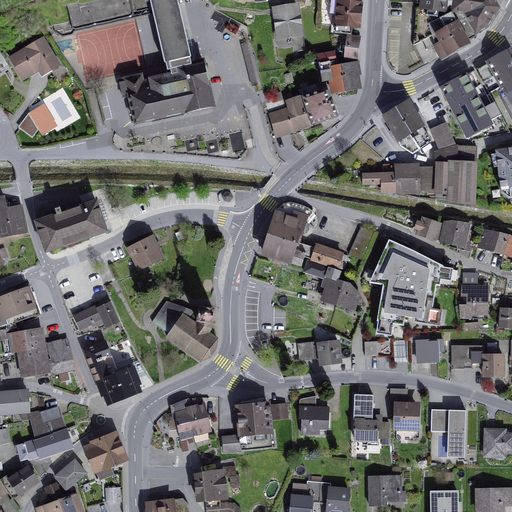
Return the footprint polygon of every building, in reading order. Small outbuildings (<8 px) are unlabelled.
[(75,30),(132,17),(133,14),(129,0),(101,0),(80,5),(75,4),(67,5),(71,22),(54,25),(54,27),(54,28),(55,32),(60,35),(63,37),(72,35),(75,30)] [(149,0),(153,14),(164,65),(166,64),(168,76),(150,80),(150,81),(145,82),(143,83),(142,75),(119,80),(124,99),(129,97),(135,124),(214,107),(204,62),(191,65),(190,59),(191,58),(180,8),(177,0),(149,0)] [(331,8),(338,9),(337,14),(360,16),(362,3),(360,3),(337,1),(332,0),(331,8)] [(420,0),(419,8),(416,7),(415,28),(413,46),(433,36),(429,25),(454,12),(452,12),(453,0),(420,0)] [(453,0),(452,12),(454,12),(464,14),(473,28),(476,34),(487,28),(488,26),(493,19),(498,10),(499,8),(494,0),(453,0)] [(297,6),(274,10),(278,39),(297,36),(302,36),(297,6)] [(488,26),(491,28),(500,12),(498,10),(493,19),(488,26)] [(468,42),(463,34),(473,28),(464,14),(454,12),(429,25),(433,36),(436,45),(434,46),(441,60),(469,44),(468,42)] [(351,35),(352,27),(359,28),(360,16),(337,14),(335,34),(351,35)] [(468,42),(477,37),(476,34),(473,28),(463,34),(468,42)] [(299,52),(306,51),(303,35),(302,36),(297,36),(299,52)] [(356,61),(359,38),(343,36),(340,59),(356,61)] [(43,39),(10,59),(23,80),(28,77),(29,72),(36,68),(39,72),(42,78),(52,72),(51,70),(59,66),(43,39)] [(253,86),(257,85),(247,43),(242,45),(253,86)] [(7,53),(8,55),(19,48),(18,46),(7,53)] [(334,52),(318,55),(320,64),(336,62),(334,52)] [(511,56),(510,52),(476,70),(483,83),(495,76),(502,87),(511,81),(511,56)] [(329,81),(331,93),(346,90),(342,66),(337,67),(336,62),(320,64),(323,82),(329,81)] [(359,76),(361,75),(359,63),(342,66),(346,90),(361,88),(359,76)] [(28,77),(29,79),(39,72),(36,68),(29,72),(28,77)] [(284,75),(287,85),(293,83),(291,73),(284,75)] [(467,75),(440,88),(447,101),(449,105),(464,135),(501,116),(495,103),(484,108),(467,75)] [(511,105),(511,81),(502,87),(511,105)] [(332,101),(329,102),(328,100),(326,92),(323,91),(304,98),(305,103),(312,125),(331,119),(337,117),(332,101)] [(270,111),(277,136),(282,134),(295,130),(301,128),(295,107),(292,100),(287,102),(289,109),(287,110),(281,93),(266,98),(267,103),(263,105),(265,112),(270,111)] [(295,107),(301,128),(312,125),(305,103),(302,105),(300,98),(292,100),(295,107)] [(418,118),(408,102),(396,109),(419,149),(431,142),(418,118)] [(401,146),(413,154),(419,149),(396,109),(384,117),(392,131),(395,136),(401,146)] [(35,119),(38,125),(47,119),(43,113),(35,119)] [(431,130),(446,124),(442,114),(427,121),(431,130)] [(431,130),(439,150),(456,146),(446,124),(431,130)] [(458,146),(435,152),(435,164),(437,164),(437,167),(436,191),(436,193),(436,199),(474,203),(477,147),(458,146)] [(511,149),(496,151),(502,193),(509,199),(511,198),(511,204),(511,149)] [(396,192),(418,192),(419,168),(419,165),(392,167),(392,165),(383,165),(382,167),(383,174),(396,174),(396,179),(395,179),(396,192)] [(418,192),(436,191),(437,167),(419,168),(418,192)] [(364,172),(363,184),(374,184),(374,175),(369,175),(369,172),(364,172)] [(384,186),(384,193),(396,192),(395,179),(396,179),(396,174),(383,174),(374,175),(374,184),(382,184),(382,186),(384,186)] [(46,252),(107,232),(104,223),(97,205),(97,202),(62,214),(60,208),(55,210),(57,215),(36,223),(46,252)] [(104,223),(109,221),(103,203),(97,205),(104,223)] [(0,236),(11,235),(7,209),(6,204),(0,205),(0,236)] [(290,204),(284,205),(282,211),(278,210),(277,213),(276,213),(268,235),(270,236),(298,245),(299,243),(303,231),(306,232),(308,225),(305,224),(305,223),(313,214),(308,209),(296,205),(290,204)] [(11,235),(24,233),(19,207),(7,209),(11,235)] [(415,229),(419,230),(417,234),(434,240),(439,224),(419,218),(415,229)] [(458,246),(464,247),(469,226),(470,224),(453,221),(445,222),(444,227),(441,226),(436,240),(441,242),(458,246)] [(473,227),(469,226),(464,247),(458,246),(458,249),(464,251),(471,253),(474,242),(470,241),(473,227)] [(361,260),(374,233),(361,227),(348,254),(361,260)] [(484,230),(479,248),(481,248),(504,255),(509,236),(484,230)] [(128,249),(139,271),(164,259),(157,246),(160,245),(159,243),(158,242),(156,243),(153,236),(128,249)] [(302,266),(305,257),(305,255),(296,252),(298,245),(270,236),(264,255),(277,259),(282,261),(290,263),(290,262),(302,266)] [(408,263),(413,251),(389,240),(375,272),(385,276),(383,285),(377,322),(378,322),(393,325),(404,326),(405,317),(415,319),(431,321),(433,309),(436,286),(440,286),(441,280),(443,268),(444,267),(418,254),(412,265),(408,263)] [(296,252),(305,255),(305,257),(344,270),(348,256),(308,243),(307,246),(299,243),(298,245),(296,252)] [(408,263),(412,265),(418,254),(413,251),(408,263)] [(325,288),(321,300),(337,305),(344,282),(337,280),(340,272),(308,261),(304,272),(324,280),(322,287),(325,288)] [(441,280),(451,282),(453,269),(443,268),(441,280)] [(370,283),(383,285),(385,276),(375,272),(370,283)] [(357,293),(350,284),(344,282),(337,305),(355,310),(357,304),(360,305),(362,300),(359,294),(357,293)] [(34,318),(41,315),(30,285),(13,291),(14,294),(22,291),(25,290),(29,292),(34,308),(33,308),(36,315),(34,316),(34,318)] [(467,303),(486,304),(487,286),(462,286),(462,297),(467,297),(467,303)] [(14,294),(0,299),(0,312),(2,318),(0,318),(0,328),(1,336),(18,333),(17,328),(15,328),(13,324),(34,316),(36,315),(33,308),(34,308),(29,292),(25,290),(22,291),(14,294)] [(499,327),(511,328),(511,298),(507,298),(507,307),(511,307),(511,310),(500,309),(499,327)] [(217,339),(209,333),(211,329),(214,310),(200,308),(198,323),(197,325),(189,319),(194,312),(167,302),(160,312),(166,316),(158,326),(169,334),(167,337),(201,361),(210,357),(216,349),(217,339)] [(98,308),(97,306),(74,316),(80,329),(95,323),(98,328),(100,329),(106,326),(106,327),(118,321),(109,303),(98,308)] [(477,314),(486,315),(486,304),(467,303),(467,305),(460,306),(461,318),(477,319),(477,314)] [(414,322),(440,327),(442,311),(433,309),(431,321),(415,319),(414,322)] [(152,322),(158,326),(166,316),(160,312),(152,322)] [(376,334),(391,336),(393,325),(378,322),(376,334)] [(22,377),(49,372),(45,345),(43,334),(42,329),(18,333),(1,336),(5,354),(18,352),(19,357),(22,377)] [(53,343),(59,372),(74,368),(72,350),(68,340),(53,343)] [(443,341),(417,342),(418,362),(438,362),(438,352),(443,352),(443,341)] [(105,342),(84,350),(97,382),(115,375),(118,374),(105,342)] [(316,355),(315,346),(319,346),(318,344),(318,342),(300,344),(302,361),(317,359),(316,355)] [(341,362),(338,342),(318,344),(319,346),(315,346),(316,355),(320,354),(321,364),(341,362)] [(365,342),(365,356),(378,356),(378,342),(365,342)] [(49,372),(50,374),(59,372),(53,343),(45,345),(49,372)] [(496,353),(496,344),(487,344),(488,353),(496,353)] [(484,347),(452,347),(452,368),(463,368),(463,363),(483,363),(483,368),(483,376),(493,376),(495,379),(498,379),(503,376),(503,356),(484,356),(484,347)] [(140,382),(134,367),(118,374),(115,375),(125,398),(138,393),(134,384),(140,382)] [(111,401),(111,403),(125,398),(115,375),(97,382),(102,397),(105,395),(108,402),(111,401)] [(391,401),(407,402),(407,390),(391,389),(391,401)] [(13,392),(0,392),(0,412),(29,411),(28,394),(13,394),(13,392)] [(372,422),(373,396),(354,395),(353,421),(355,421),(355,429),(353,429),(353,431),(355,431),(355,440),(368,440),(367,446),(377,446),(378,439),(388,439),(389,423),(382,423),(382,421),(378,420),(378,423),(372,422)] [(316,430),(328,430),(328,408),(316,408),(314,397),(302,399),(300,402),(299,419),(302,419),(301,434),(315,435),(316,430)] [(206,416),(201,398),(188,399),(185,401),(192,436),(193,436),(207,432),(210,431),(207,421),(211,420),(209,415),(206,416)] [(179,429),(180,439),(192,436),(185,401),(171,406),(174,420),(177,419),(179,429)] [(238,414),(238,411),(241,407),(257,405),(257,402),(239,403),(234,410),(234,414),(238,414)] [(412,441),(415,439),(416,407),(407,407),(407,403),(400,403),(400,406),(397,406),(396,438),(399,441),(412,441)] [(270,412),(270,407),(268,404),(257,405),(241,407),(238,411),(238,414),(240,435),(222,437),(224,452),(272,447),(269,414),(270,412)] [(273,420),(288,418),(286,404),(272,406),(273,420)] [(49,436),(66,431),(58,409),(42,414),(41,411),(22,416),(22,421),(31,420),(34,432),(46,429),(49,436)] [(465,455),(466,411),(432,410),(431,427),(451,428),(450,432),(450,455),(465,455)] [(171,431),(179,429),(177,419),(174,420),(169,421),(171,431)] [(50,453),(50,454),(71,447),(66,431),(49,436),(46,429),(34,432),(36,440),(18,446),(22,460),(29,458),(29,459),(50,453)] [(511,434),(505,434),(505,431),(485,430),(485,456),(496,457),(496,453),(504,453),(511,453),(511,434)] [(193,436),(197,447),(210,443),(207,432),(193,436)] [(92,443),(93,445),(86,448),(89,457),(95,472),(96,471),(111,466),(112,465),(115,465),(115,466),(122,463),(122,462),(123,461),(127,460),(116,433),(92,443)] [(56,477),(66,489),(68,487),(75,482),(85,474),(85,473),(75,461),(56,477)] [(99,480),(114,474),(112,469),(111,466),(96,471),(99,480)] [(8,493),(13,499),(38,482),(28,467),(9,480),(6,476),(0,479),(0,480),(1,481),(8,493)] [(235,467),(224,468),(224,471),(209,472),(196,476),(197,490),(198,501),(205,500),(211,500),(219,499),(227,498),(225,476),(231,476),(232,487),(240,486),(239,475),(236,475),(235,467)] [(91,481),(85,474),(75,482),(78,488),(91,481)] [(369,477),(369,506),(386,506),(386,500),(397,500),(397,493),(400,493),(400,476),(369,477)] [(310,511),(311,499),(320,500),(321,483),(322,478),(312,477),(312,483),(308,482),(308,485),(294,484),(291,511),(310,511)] [(1,481),(0,481),(0,494),(2,497),(8,493),(1,481)] [(75,482),(68,487),(72,492),(78,488),(75,482)] [(330,488),(330,484),(321,483),(320,500),(328,500),(328,504),(327,511),(346,511),(349,490),(330,488)] [(44,506),(62,500),(56,484),(48,487),(46,489),(47,491),(41,500),(44,506)] [(106,489),(107,503),(121,502),(120,488),(106,489)] [(502,511),(503,504),(511,504),(511,490),(477,491),(477,511),(502,511)] [(431,493),(431,511),(457,511),(457,508),(461,508),(461,503),(457,503),(457,492),(431,493)] [(397,502),(406,502),(405,493),(400,493),(397,493),(397,500),(397,502)] [(83,511),(77,494),(62,500),(44,506),(37,509),(37,511),(83,511)] [(147,511),(189,511),(188,504),(183,499),(171,500),(171,499),(148,502),(149,510),(147,510),(147,511)] [(206,511),(220,511),(220,504),(219,499),(211,500),(205,500),(206,511)] [(310,511),(313,511),(314,503),(328,504),(328,500),(320,500),(311,499),(310,511)]
